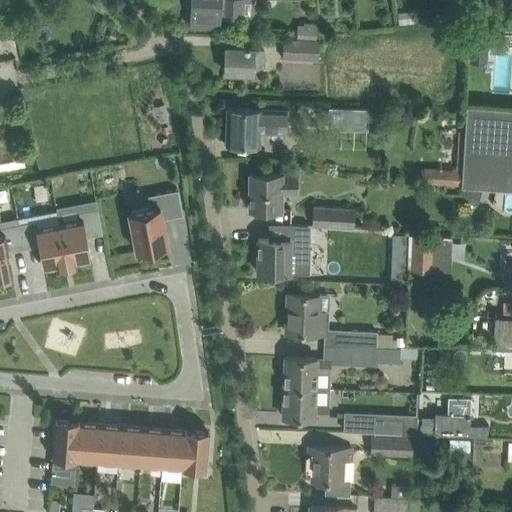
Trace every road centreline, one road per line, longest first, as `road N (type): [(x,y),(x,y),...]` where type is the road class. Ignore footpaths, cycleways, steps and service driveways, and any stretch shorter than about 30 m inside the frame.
road 1 (unclassified): [(256,511),(199,107),(190,72),(133,0)]
road 2 (residential): [(0,315),(179,284),(190,393),(0,375)]
